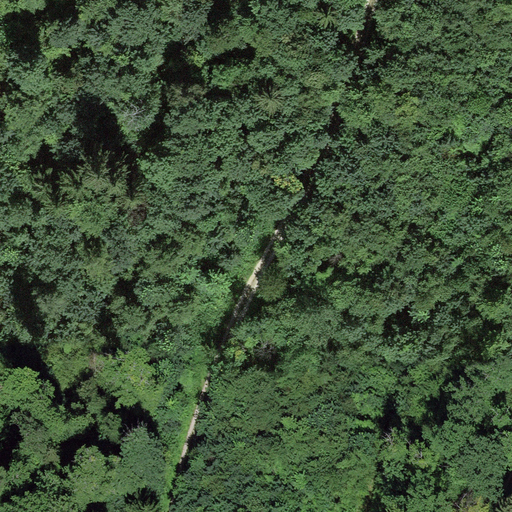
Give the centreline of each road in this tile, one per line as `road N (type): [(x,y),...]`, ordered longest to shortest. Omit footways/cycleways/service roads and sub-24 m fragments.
road 1 (track): [(177,511),(222,341),(324,145),(368,0)]
road 2 (track): [(386,511),(440,364),(457,276),(511,100)]
